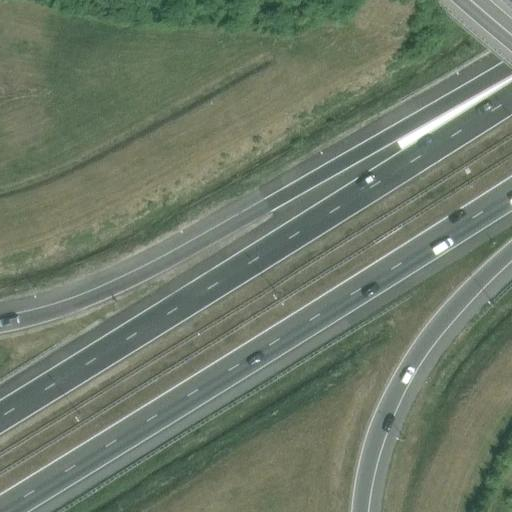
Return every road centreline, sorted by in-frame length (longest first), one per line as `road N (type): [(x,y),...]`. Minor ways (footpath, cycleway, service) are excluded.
road 1 (motorway): [(511,97),(0,420)]
road 2 (motorway): [(0,511),(511,192)]
road 3 (motorway): [(511,91),(363,159),(134,282),(0,328)]
road 4 (motorway): [(363,511),(371,460),(400,379),(427,337),(511,252)]
